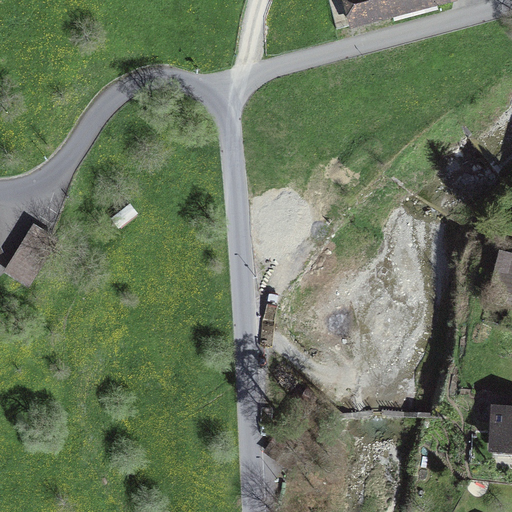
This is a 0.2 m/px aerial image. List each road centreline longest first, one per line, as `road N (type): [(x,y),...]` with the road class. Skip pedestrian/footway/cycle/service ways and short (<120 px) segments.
road 1 (unclassified): [(254,511),(238,208),(217,101)]
road 2 (residential): [(217,101),(274,67),(511,7)]
road 3 (unclassified): [(217,101),(191,83),(142,80),(100,109),(47,180),(0,193)]
